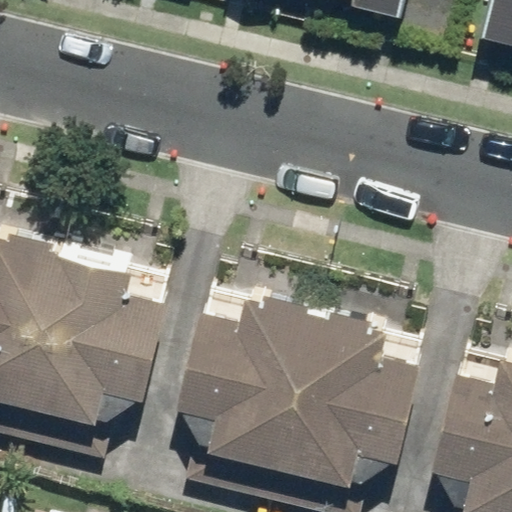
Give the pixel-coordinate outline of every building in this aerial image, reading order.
[(511,0),(499,0),(493,26),(511,30),(511,0)] [(124,278),(132,243),(0,210),(0,418),(103,444),(117,387),(141,393),(167,289),(124,278)] [(217,485),(215,496),(240,503),(243,491),(325,511),(350,511),(366,452),(390,458),(419,341),(381,331),(387,307),(249,273),(243,297),(198,286),(166,411),(196,419),(182,476),(217,485)] [(511,511),(511,347),(458,334),(412,511),(511,511)] [(76,511),(36,503),(33,511),(76,511)]
